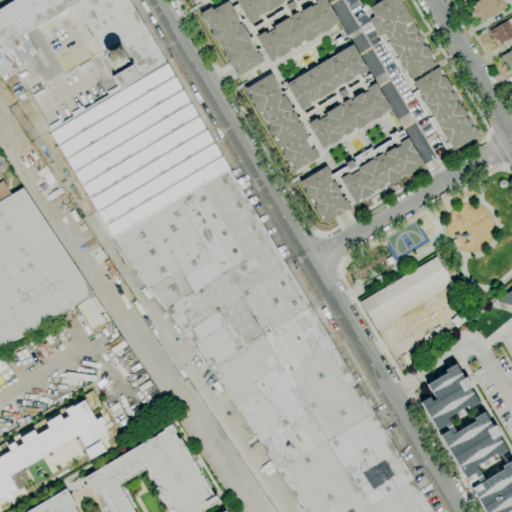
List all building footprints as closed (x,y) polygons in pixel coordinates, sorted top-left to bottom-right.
[(121,91),(112,76),(131,64),(132,65),(134,63),(119,40),(99,53),(69,6),(26,34),(37,52),(12,68),(14,70),(0,79),(0,8),(13,0),(129,0),(137,13),(144,25),(167,64),(121,91)] [(236,77),(234,74),(236,72),(234,69),(232,70),(223,53),(224,52),(222,49),(219,44),(217,40),(215,41),(210,32),(212,31),(207,24),(206,24),(199,14),(210,7),(212,10),(228,1),(231,7),(237,4),(234,0),(315,0),(316,1),(317,0),(325,0),(339,22),(332,26),(332,27),(321,33),(321,32),(315,36),(316,36),(305,43),(304,41),(300,43),(301,44),(293,49),(292,48),(288,50),(289,52),(278,58),(277,57),(273,59),(274,60),(270,62),(263,50),(259,53),(264,61),(236,77)] [(411,80),(407,72),(401,75),(392,61),(397,58),(391,47),(386,50),(383,45),(388,42),(383,33),(378,37),(372,27),(373,27),(368,20),(373,16),(368,8),(381,0),(399,0),(414,23),(413,24),(415,28),(416,27),(427,44),(425,45),(437,65),(411,80)] [(482,22),(479,18),(477,19),(471,11),(474,9),(471,5),(479,0),(502,0),(507,7),(482,22)] [(511,37),(500,44),(497,39),(495,40),(494,38),(493,38),(489,31),(511,17),(511,37)] [(293,172),(291,168),(292,168),(289,163),(288,164),(281,152),(282,151),(280,148),(279,148),(276,143),(277,143),(274,137),(273,138),(267,127),(269,126),(268,125),(267,125),(265,121),(264,121),(259,113),(258,113),(248,96),(249,96),(247,92),(246,93),(244,89),(271,73),(276,82),(274,83),(280,93),(287,89),(284,85),(288,82),(289,82),(294,79),(293,79),(305,72),(306,72),(307,71),(315,66),(317,65),(329,58),(334,55),(345,48),(352,44),(368,71),(360,76),(362,79),(369,74),(372,80),(367,83),(369,86),(375,83),(390,109),(384,113),(384,114),(373,120),(372,120),(367,123),(368,123),(357,130),(356,128),(351,130),(352,131),(344,136),(344,135),(340,137),(341,138),(329,145),(328,144),(325,146),(326,147),(323,149),(315,136),(308,140),(313,148),(313,147),(319,157),(293,172)] [(511,73),(505,63),(506,63),(502,56),(510,50),(510,49),(511,47),(511,73)] [(167,64),(432,511),(304,511),(277,471),(235,407),(192,343),(135,278),(50,133),(121,91),(167,64)] [(454,151),(451,146),(446,150),(443,145),(448,142),(439,128),(434,119),(429,122),(427,119),(432,116),(425,104),(420,107),(412,93),(417,90),(413,82),(438,67),(450,87),(450,86),(461,103),(459,104),(465,115),(464,115),(466,119),(468,118),(471,123),(469,124),(471,127),(473,126),(479,135),(454,151)] [(324,224),(322,220),(324,219),(322,216),(320,217),(313,205),(315,204),(312,199),(310,200),(303,189),(304,188),(302,185),(301,185),(299,182),(326,166),(331,175),(346,166),(344,164),(351,160),(350,159),(371,147),(373,150),(391,139),(388,135),(396,131),(397,133),(402,130),(407,138),(408,138),(423,163),(416,168),(416,169),(405,175),(404,174),(399,177),(400,178),(389,185),(388,183),(383,186),(383,187),(378,190),(377,189),(373,192),(373,193),(361,200),(361,199),(357,201),(358,202),(354,204),(350,197),(346,200),(351,208),(324,224)] [(0,201),(22,188),(92,295),(0,349),(0,201)] [(376,330),(359,302),(435,256),(452,284),(376,330)] [(389,265),(385,259),(390,256),(394,262),(389,265)] [(511,287),(501,297),(511,310),(511,287)] [(456,328),(450,320),(470,303),(478,312),(466,322),(465,321),(456,328)] [(511,443),(473,377),(471,379),(469,376),(472,375),(471,374),(480,368),(475,358),(490,350),(496,359),(504,354),(511,367),(511,443)] [(0,354),(10,371),(0,376),(0,354)] [(481,511),(471,495),(473,493),(470,489),(479,483),(473,473),(463,479),(436,435),(416,402),(430,394),(424,384),(443,372),(442,369),(455,361),(464,375),(467,374),(475,387),(472,388),(481,403),(467,411),(465,408),(449,418),(456,430),(473,419),(471,417),(484,410),(492,423),(495,422),(503,435),(500,437),(510,452),(496,460),(494,457),(478,467),(485,478),(500,468),(499,465),(511,457),(511,511),(510,511),(481,511)] [(171,424),(175,432),(173,434),(177,440),(179,439),(214,496),(215,495),(219,502),(208,508),(208,507),(200,511),(222,511),(224,511),(25,511),(65,489),(75,505),(73,506),(76,511),(107,511),(96,492),(93,494),(83,478),(163,430),(162,429),(171,424)]
